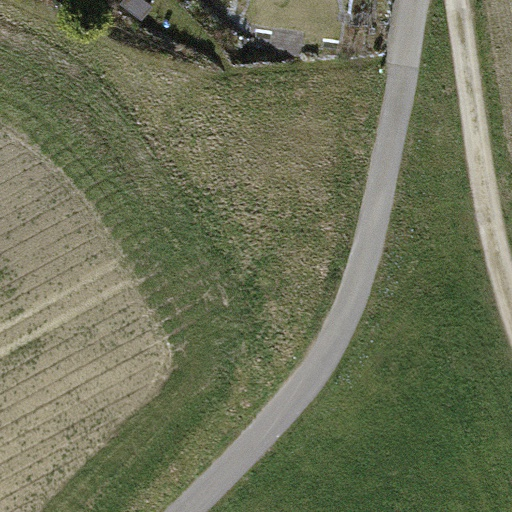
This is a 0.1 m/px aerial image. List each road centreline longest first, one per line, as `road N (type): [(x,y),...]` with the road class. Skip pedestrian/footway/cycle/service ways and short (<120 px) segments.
road 1 (track): [(185,511),(315,379),(367,256),(417,0)]
road 2 (track): [(511,283),(448,0)]
